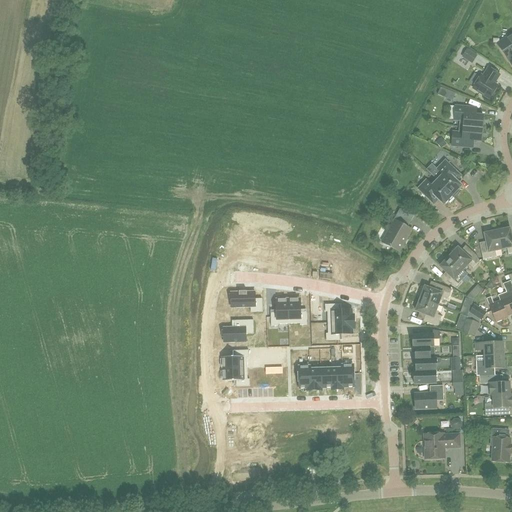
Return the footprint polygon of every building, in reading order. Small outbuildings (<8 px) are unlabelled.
[(511,33),(497,44),(508,59),(511,63),(511,33)] [(467,49),(461,57),(472,64),(477,56),(467,49)] [(494,80),(495,81),(499,75),(488,68),(484,74),(482,73),(473,88),(490,99),(498,86),(492,83),(494,80)] [(450,91),(447,99),(452,101),(455,93),(450,91)] [(460,120),(459,126),(482,128),(483,115),(476,115),(477,108),(455,106),(454,120),(460,120)] [(482,128),(459,126),(459,132),(453,132),(452,146),(473,148),(474,141),(481,141),(482,128)] [(436,142),(440,148),(446,143),(441,137),(436,142)] [(462,176),(458,171),(451,164),(445,159),(436,168),(441,172),(436,178),(440,183),(454,196),(460,190),(458,189),(462,185),(457,181),(462,176)] [(475,183),(484,174),(479,169),(470,178),(475,183)] [(454,196),(440,183),(436,178),(430,184),(425,180),(416,188),(422,194),(429,200),(434,205),(439,200),(444,204),(447,200),(449,202),(454,196)] [(382,242),(399,252),(412,230),(408,227),(414,216),(400,208),(397,215),(394,220),(395,221),(382,242)] [(497,229),(501,249),(507,248),(509,254),(511,253),(511,236),(510,228),(506,228),(498,228),(497,229)] [(496,250),(501,249),(497,229),(490,231),(485,233),(487,245),(480,246),(483,259),(497,256),(496,250)] [(273,256),(281,256),(281,242),(268,242),(268,249),(235,248),(235,259),(241,259),(240,266),(249,266),(256,266),(269,266),(268,255),(273,254),(273,256)] [(452,253),(449,257),(462,270),(468,264),(473,268),(479,261),(477,256),(465,245),(460,250),(457,248),(455,248),(451,251),(452,253)] [(306,253),(304,272),(332,277),(333,265),(337,265),(337,267),(344,268),(346,254),(339,252),(338,260),(333,260),(333,259),(306,253)] [(467,274),(462,270),(449,257),(446,260),(443,260),(440,263),(441,265),(440,267),(448,275),(444,280),(446,282),(455,287),(461,280),(467,274)] [(492,289),(495,287),(494,283),(492,279),(486,286),(488,288),(492,289)] [(422,294),(420,299),(438,305),(440,300),(443,301),(444,298),(448,299),(451,290),(447,288),(431,281),(428,288),(424,287),(422,288),(420,292),(422,294)] [(498,295),(500,300),(501,300),(507,316),(511,314),(511,294),(507,282),(503,284),(507,292),(498,295)] [(231,294),(229,294),(229,301),(231,301),(231,308),(250,307),(250,312),(262,312),(262,299),(255,299),(255,292),(247,292),(247,291),(239,292),(239,293),(231,293),(231,294)] [(276,313),(270,313),(271,327),(278,326),(278,324),(289,324),(288,299),(285,299),(285,297),(278,298),(278,300),(276,300),(276,310),(276,313)] [(290,299),(288,299),(289,324),(300,324),(300,326),(307,325),(306,312),(300,312),(300,310),(300,299),(298,299),(298,297),(290,297),(290,299)] [(508,318),(507,316),(501,300),(500,300),(494,303),(491,297),(487,298),(496,322),(508,318)] [(438,305),(420,299),(418,304),(416,304),(414,308),(416,310),(415,311),(419,312),(417,319),(434,325),(438,326),(441,316),(437,315),(439,312),(436,311),(438,305)] [(471,308),(473,301),(467,299),(464,306),(471,308)] [(338,304),(325,305),(325,312),(327,312),(327,323),(354,322),(354,315),(352,315),(352,310),(341,310),(338,310),(338,304)] [(473,306),(470,312),(480,319),(482,320),(487,312),(474,304),(473,306)] [(467,319),(462,332),(474,336),(479,323),(467,319)] [(221,330),(222,338),(224,337),(224,343),(246,342),(245,334),(253,334),(253,320),(232,321),(233,321),(234,326),(232,328),(223,328),(223,330),(221,330)] [(328,334),(326,334),(326,341),(339,340),(339,334),(342,334),(352,334),(352,329),(354,329),(354,322),(327,323),(328,334)] [(413,347),(433,346),(433,339),(439,339),(439,331),(432,330),(432,334),(412,335),(413,347)] [(484,350),(485,356),(504,355),(504,342),(476,343),(476,350),(484,350)] [(433,346),(413,347),(413,348),(415,348),(415,360),(434,359),(434,358),(433,346)] [(222,359),(220,359),(220,367),(222,367),(222,369),(247,368),(247,358),(249,358),(248,350),(235,351),(235,357),(233,357),(222,357),(222,359)] [(282,360),(278,361),(279,367),(287,367),(286,354),(282,354),(282,360)] [(505,368),(504,355),(485,356),(485,361),(476,362),(477,376),(480,376),(491,375),(491,368),(505,368)] [(414,372),(435,371),(435,372),(436,371),(436,363),(440,363),(440,358),(434,358),(434,359),(415,360),(416,371),(414,372)] [(353,365),(341,365),(341,368),(342,390),(343,389),(343,388),(354,387),(353,368),(353,365)] [(310,366),(298,367),(298,368),(298,373),(299,378),(299,389),(304,389),(304,391),(311,391),(310,369),(310,366)] [(222,372),(220,372),(221,379),(223,379),(223,381),(234,381),(236,381),(236,387),(249,386),(249,379),(247,379),(247,368),(222,369),(222,372)] [(341,368),(331,369),(331,388),(331,390),(342,390),(341,368)] [(321,369),(310,369),(311,391),(321,390),(321,388),(321,369)] [(331,369),(321,369),(321,388),(331,388),(331,369)] [(435,371),(414,372),(414,385),(436,384),(435,372),(435,371)] [(442,373),(442,383),(456,383),(455,373),(442,373)] [(490,395),(511,394),(510,394),(510,382),(496,383),(496,375),(491,375),(480,376),(480,384),(490,384),(490,395)] [(414,394),(415,409),(436,408),(436,401),(443,400),(442,386),(429,386),(430,393),(414,394)] [(511,407),(511,394),(490,395),(490,396),(493,396),(493,401),(485,404),(485,416),(501,415),(500,408),(511,407)] [(455,429),(459,429),(462,426),(461,422),(458,419),(454,419),(452,422),(452,426),(455,429)] [(509,430),(492,429),(491,445),(493,445),(492,461),(509,462),(509,453),(511,453),(511,446),(510,445),(510,438),(508,438),(509,430)] [(460,447),(460,434),(444,435),(444,433),(424,434),(425,459),(445,458),(445,450),(446,448),(460,447)]
